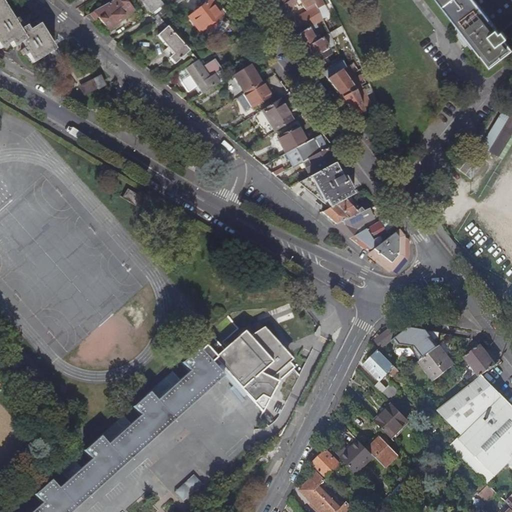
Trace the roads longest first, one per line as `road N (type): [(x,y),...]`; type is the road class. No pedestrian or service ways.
road 1 (tertiary): [(237,0),(440,257)]
road 2 (residential): [(41,0),(230,155),(238,178),(223,210)]
road 3 (secondary): [(0,75),(223,210)]
road 4 (residential): [(376,305),(264,511)]
road 5 (secondary): [(394,289),(223,210)]
road 6 (secondary): [(223,210),(376,305)]
road 7 (secondary): [(440,257),(511,353)]
